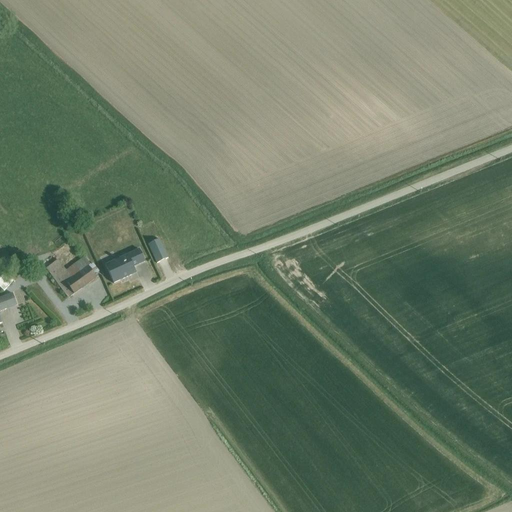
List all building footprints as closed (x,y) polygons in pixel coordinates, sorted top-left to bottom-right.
[(141,239),(128,246),(141,272),(167,258),(159,242),(145,248),(141,239)] [(58,263),(48,269),(66,299),(98,279),(83,256),(62,270),(58,263)] [(136,275),(127,256),(114,263),(118,272),(112,274),(117,284),(136,275)] [(17,284),(8,277),(0,287),(0,288),(8,295),(17,284)] [(0,329),(2,329),(0,321),(0,315),(11,313),(7,300),(0,301),(0,329)]
